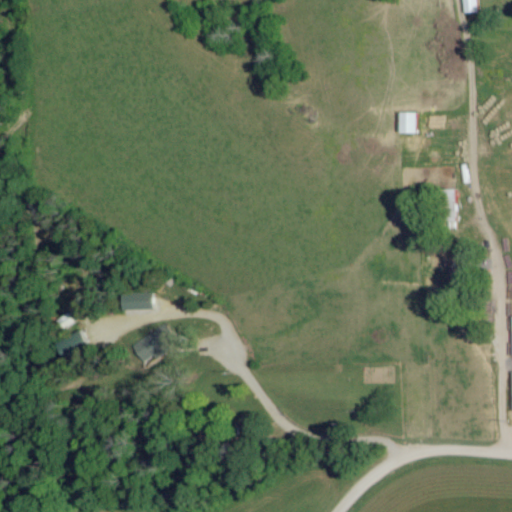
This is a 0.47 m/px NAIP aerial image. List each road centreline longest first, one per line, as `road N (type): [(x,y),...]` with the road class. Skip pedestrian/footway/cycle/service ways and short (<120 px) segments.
road 1 (residential): [(508,454),(502,269),(477,212)]
road 2 (residential): [(334,511),(365,478),(410,452),(511,454)]
